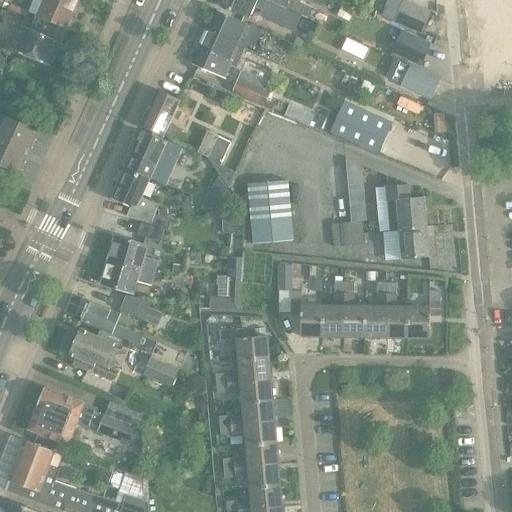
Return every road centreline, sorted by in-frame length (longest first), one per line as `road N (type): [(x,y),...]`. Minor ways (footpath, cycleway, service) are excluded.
road 1 (tertiary): [(0,340),(160,0)]
road 2 (unclassified): [(313,511),(302,358),(480,359)]
road 3 (unknown): [(511,181),(466,188),(326,149),(308,164),(304,190),(322,245)]
road 4 (residential): [(480,359),(460,108)]
road 5 (residential): [(496,511),(480,359)]
